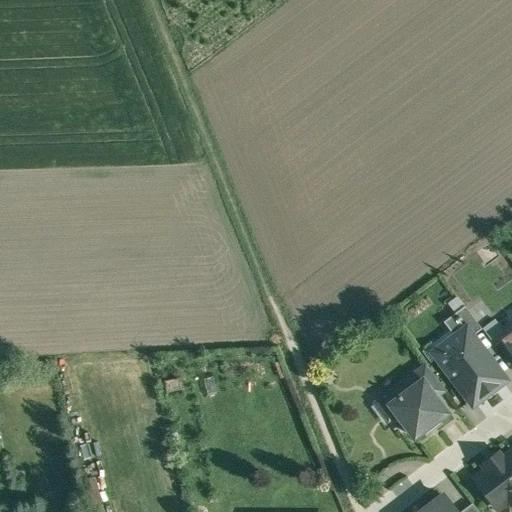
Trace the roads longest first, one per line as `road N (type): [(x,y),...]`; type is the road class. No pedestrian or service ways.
road 1 (residential): [(357,511),(294,351)]
road 2 (residential): [(385,511),(511,416)]
